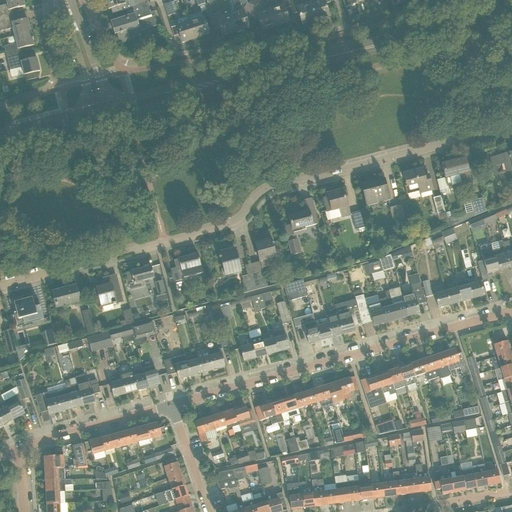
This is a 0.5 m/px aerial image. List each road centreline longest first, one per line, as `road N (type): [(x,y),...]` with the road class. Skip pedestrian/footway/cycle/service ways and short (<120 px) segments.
road 1 (unclassified): [(0,286),(235,220),(257,197),(297,182),(511,128)]
road 2 (unclassified): [(172,407),(508,315)]
road 3 (tertiary): [(196,87),(377,45)]
road 4 (unclassified): [(28,446),(172,407)]
road 5 (tertiary): [(511,5),(377,45)]
road 6 (tertiary): [(377,45),(511,22)]
